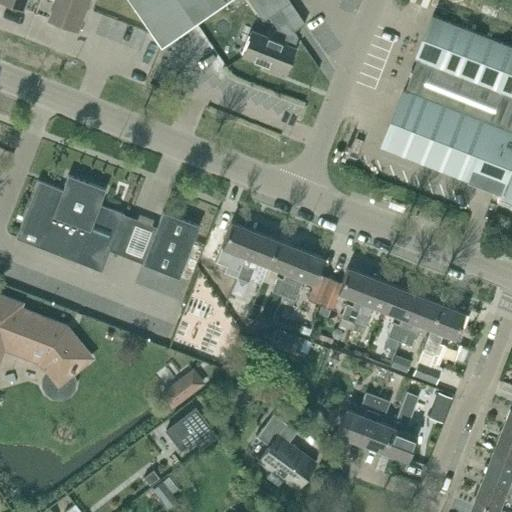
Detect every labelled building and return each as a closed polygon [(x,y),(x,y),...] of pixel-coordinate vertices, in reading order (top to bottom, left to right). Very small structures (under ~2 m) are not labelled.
[(2,0),(34,12),(38,0),(2,0)] [(76,28),(87,0),(38,0),(34,12),(76,28)] [(268,16),(289,1),(288,0),(128,0),(160,46),(228,0),(248,0),(262,20),(268,16)] [(289,1),(268,16),(277,28),(273,30),(271,36),(251,29),(240,56),(265,66),(264,70),(284,77),(295,47),(293,47),(297,37),(293,31),(304,23),(289,1)] [(403,89),(381,145),(502,193),(511,168),(511,44),(433,14),(417,55),(420,57),(406,90),(403,89)] [(37,180),(19,226),(43,236),(39,247),(101,271),(105,260),(110,250),(142,263),(157,226),(102,204),(107,189),(67,174),(62,189),(37,180)] [(178,277),(199,225),(163,211),(157,226),(142,263),(178,277)] [(225,273),(236,277),(254,231),(230,222),(225,236),(214,232),(205,254),(216,259),(221,246),(239,253),(236,260),(230,258),(225,273)] [(277,240),(254,231),(236,277),(249,282),(254,268),(248,265),(251,258),(268,265),(277,240)] [(283,296),(301,249),(277,240),(268,265),(285,271),(282,279),(277,277),(267,302),(279,307),(283,296)] [(325,258),(301,249),(283,296),(295,300),(300,285),(295,283),(298,276),(315,283),(308,299),(320,304),(330,278),(319,273),(325,258)] [(341,282),(330,278),(320,304),(332,308),(338,292),(355,298),(352,305),(347,303),(341,318),(353,322),(371,277),(347,267),(341,282)] [(394,286),(371,277),(353,322),(365,327),(371,313),(365,311),(368,303),(385,310),(394,286)] [(417,295),(394,286),(385,310),(402,317),(399,324),(394,321),(383,348),(395,352),(395,351),(399,340),(417,295)] [(431,328),(440,304),(417,295),(399,340),(395,351),(407,355),(416,331),(410,329),(414,321),(431,328)] [(73,380),(70,373),(90,358),(69,332),(65,335),(61,329),(16,312),(19,304),(0,296),(0,353),(3,347),(39,361),(47,371),(43,377),(43,385),(46,392),(52,396),(60,397),(67,394),(72,388),(73,380)] [(440,304),(431,328),(423,350),(435,354),(440,340),(434,338),(437,330),(455,337),(464,313),(440,304)] [(341,318),(338,325),(350,329),(353,322),(341,318)] [(353,322),(350,329),(363,334),(365,327),(353,322)] [(410,360),(395,355),(390,366),(406,371),(410,360)] [(417,362),(412,374),(436,383),(440,370),(417,362)] [(336,433),(360,442),(378,396),(366,391),(360,405),(367,408),(364,415),(346,408),(336,433)] [(438,392),(429,416),(442,421),(451,397),(438,392)] [(390,400),(378,396),(360,442),(383,451),(393,426),(376,419),(379,413),(384,415),(390,400)] [(400,406),(393,426),(383,451),(407,460),(416,435),(399,429),(402,422),(408,424),(412,410),(411,410),(415,400),(406,396),(402,406),(400,406)] [(511,405),(502,429),(511,432),(511,405)] [(195,407),(166,430),(180,449),(193,439),(201,448),(217,436),(195,407)] [(273,415),(257,437),(269,446),(258,462),(296,489),(315,463),(288,443),(296,431),(273,415)] [(511,432),(502,429),(493,452),(511,459),(511,432)] [(511,479),(511,480),(511,478),(511,459),(493,452),(484,475),(511,486),(511,479)] [(153,469),(143,477),(149,484),(159,477),(153,469)] [(511,486),(484,475),(475,498),(500,508),(507,492),(511,493),(511,499),(511,500),(511,499),(511,486)] [(161,481),(151,489),(167,508),(177,501),(161,481)] [(469,511),(498,511),(500,508),(475,498),(469,511)]
